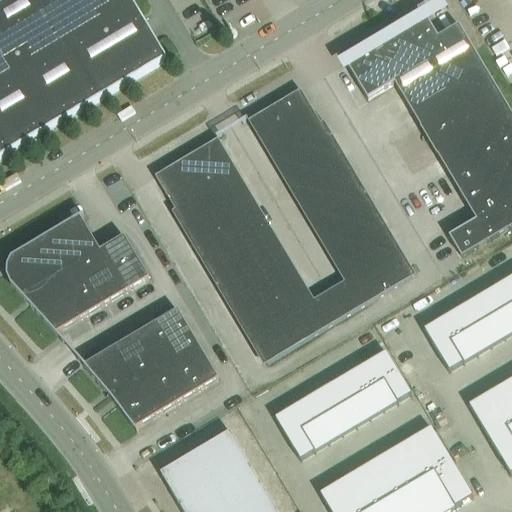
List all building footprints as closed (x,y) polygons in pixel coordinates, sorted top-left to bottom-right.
[(0,0),(0,163),(168,63),(130,0),(0,0)] [(419,0),(429,17),(448,6),(444,0),(419,0)] [(449,240),(462,261),(511,231),(511,116),(459,28),(439,41),(427,20),(410,30),(409,30),(407,31),(408,32),(402,36),(401,35),(372,52),(373,53),(367,57),(366,56),(364,57),(364,58),(347,68),(368,103),(395,87),(421,130),(421,131),(438,159),(477,223),(449,240)] [(219,143),(156,180),(176,213),(172,215),(173,216),(176,214),(268,367),(413,281),(409,275),(321,128),(325,125),(324,125),(321,127),(301,93),(249,125),(249,126),(253,124),(350,287),(313,309),(216,146),(219,144),(219,143)] [(13,262),(18,265),(17,283),(12,286),(11,287),(58,339),(59,338),(58,337),(150,282),(125,240),(101,254),(81,221),(85,219),(84,218),(12,261),(13,262)] [(511,291),(508,284),(494,293),(507,314),(511,310),(511,291)] [(494,293),(480,301),(493,322),(507,314),(494,293)] [(480,301),(466,309),(479,330),(493,322),(480,301)] [(466,309),(452,317),(465,338),(479,330),(466,309)] [(85,367),(84,368),(111,400),(137,436),(139,435),(137,432),(219,383),(178,314),(86,369),(85,367)] [(511,323),(507,314),(493,322),(505,343),(511,339),(511,323)] [(452,317),(439,325),(451,347),(465,338),(452,317)] [(493,322),(479,330),(492,352),(505,343),(493,322)] [(439,325),(425,334),(437,355),(451,347),(439,325)] [(479,330),(465,338),(478,360),(492,352),(479,330)] [(465,338),(451,347),(464,368),(478,360),(465,338)] [(451,347),(437,355),(450,376),(464,368),(451,347)] [(387,356),(374,364),(386,386),(400,377),(387,356)] [(374,364),(360,373),(372,394),(386,386),(374,364)] [(360,373),(346,381),(358,402),(372,394),(360,373)] [(400,377),(386,386),(399,407),(413,399),(400,377)] [(346,381),(332,389),(344,410),(358,402),(346,381)] [(386,386),(372,394),(385,415),(399,407),(386,386)] [(511,394),(507,387),(489,398),(509,433),(511,431),(511,394)] [(332,389),(318,397),(330,419),(344,410),(332,389)] [(372,394),(358,402),(371,423),(385,415),(372,394)] [(318,397),(304,406),(317,427),(330,419),(318,397)] [(489,398),(470,409),(491,444),(509,433),(489,398)] [(358,402),(344,410),(357,432),(371,423),(358,402)] [(304,406),(290,414),(303,435),(317,427),(304,406)] [(344,410),(330,419),(343,440),(357,432),(344,410)] [(290,414),(276,422),(289,444),(303,435),(290,414)] [(330,419),(317,427),(329,448),(343,440),(330,419)] [(317,427),(303,435),(315,457),(329,448),(317,427)] [(432,432),(414,442),(435,477),(453,467),(432,432)] [(511,437),(509,433),(491,444),(511,479),(511,437)] [(303,435),(289,444),(301,465),(315,457),(303,435)] [(276,511),(231,436),(161,477),(182,511),(276,511)] [(414,442),(397,452),(418,487),(435,477),(414,442)] [(397,452),(377,465),(398,500),(418,487),(397,452)] [(377,465),(356,477),(377,511),(398,500),(377,465)] [(453,467),(435,477),(456,511),(474,502),(453,467)] [(356,477),(339,487),(353,511),(376,511),(377,511),(356,477)] [(456,511),(435,477),(418,487),(432,511),(456,511)] [(353,511),(339,487),(321,498),(329,511),(353,511)] [(432,511),(418,487),(398,500),(404,511),(432,511)] [(404,511),(398,500),(377,511),(376,511),(404,511)]
